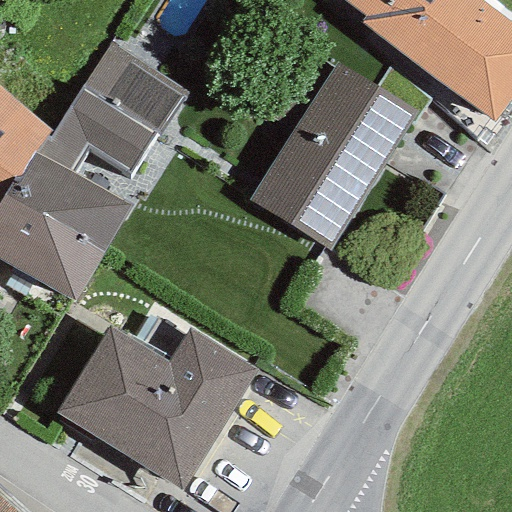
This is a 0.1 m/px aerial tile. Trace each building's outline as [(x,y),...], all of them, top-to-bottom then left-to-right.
[(492,123),(511,96),(511,26),(477,0),(343,0),(365,16),(359,23),(492,123)] [(187,92),(112,43),(80,88),(156,135),(187,92)] [(417,115),(335,64),(248,200),(329,251),(417,115)] [(50,132),(0,85),(0,202),(6,194),(35,153),(50,132)] [(156,135),(80,88),(50,132),(35,153),(72,174),(87,151),(129,175),(156,135)] [(103,250),(129,207),(72,174),(35,153),(6,194),(103,250)] [(0,261),(71,304),(103,250),(6,194),(0,202),(0,261)] [(109,325),(55,414),(183,490),(256,367),(188,327),(168,360),(109,325)] [(0,511),(16,511),(0,498),(0,511)]
